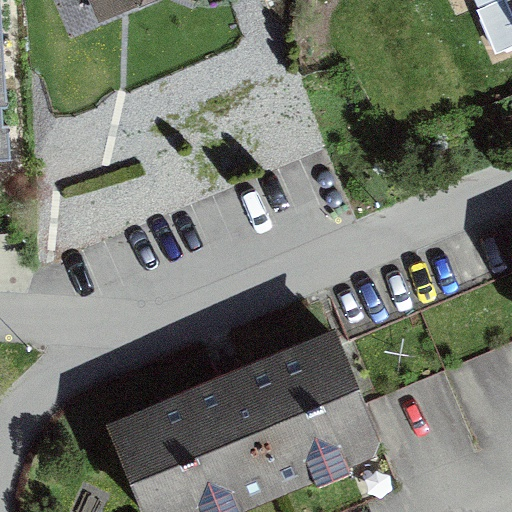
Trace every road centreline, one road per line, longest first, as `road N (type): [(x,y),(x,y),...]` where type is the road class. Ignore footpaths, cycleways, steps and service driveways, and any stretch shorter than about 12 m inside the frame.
road 1 (residential): [(511,187),(182,324)]
road 2 (residential): [(182,324),(58,377),(0,440)]
road 3 (residential): [(0,314),(182,324)]
